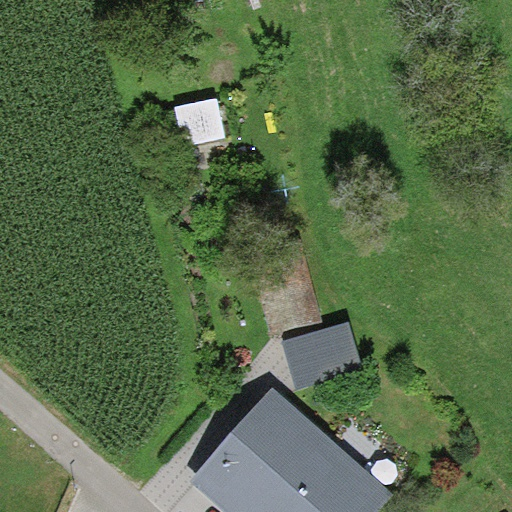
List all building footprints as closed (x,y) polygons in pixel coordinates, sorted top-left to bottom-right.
[(206,89),(164,98),(172,137),(215,127),(206,89)] [(306,305),(286,227),(244,238),(264,316),(306,305)] [(290,351),(303,398),(369,380),(356,333),(290,351)] [(292,511),(331,469),(255,399),(188,473),(231,511),(292,511)] [(0,511),(25,511),(36,501),(0,469),(0,511)]
